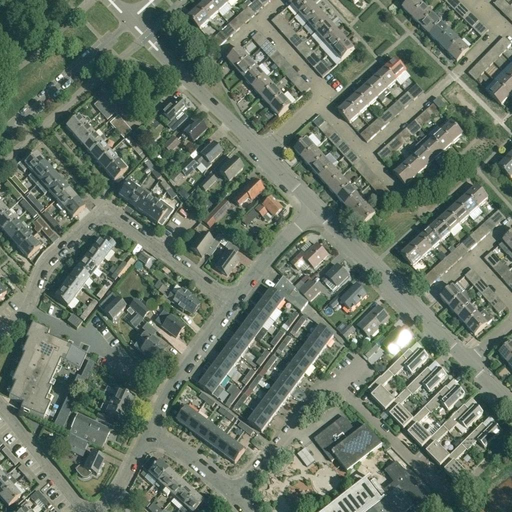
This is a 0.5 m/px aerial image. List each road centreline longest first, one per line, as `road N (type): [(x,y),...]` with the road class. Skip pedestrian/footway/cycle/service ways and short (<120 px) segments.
road 1 (residential): [(232,303),(105,211),(47,262),(26,308),(0,334)]
road 2 (residential): [(232,494),(317,394),(338,387),(449,500)]
road 3 (unclassified): [(467,361),(316,205)]
road 4 (residential): [(365,154),(503,26)]
road 5 (unclassified): [(262,152),(129,20)]
road 6 (residential): [(146,432),(232,303)]
road 7 (residential): [(0,406),(84,511)]
road 8 (residential): [(232,303),(316,205)]
